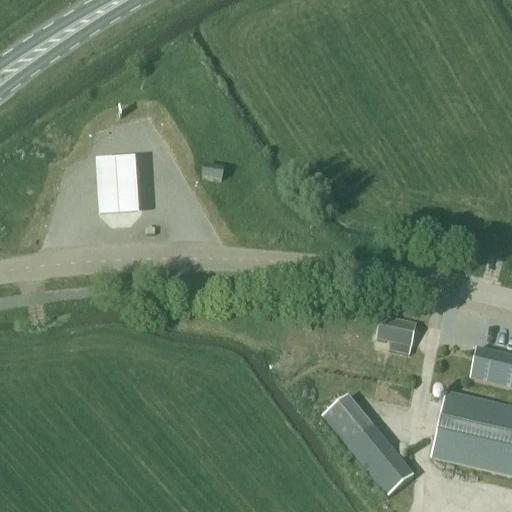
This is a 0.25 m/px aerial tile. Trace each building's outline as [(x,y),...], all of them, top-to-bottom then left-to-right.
[(136,212),(133,156),(94,159),(98,215),(136,212)] [(202,180),(220,184),(222,173),(204,170),(202,180)] [(389,354),(408,358),(410,350),(415,327),(380,319),(375,343),(390,346),(389,354)] [(511,392),(511,361),(476,353),(469,383),(511,392)] [(511,412),(444,397),(440,417),(430,460),(511,478),(511,412)] [(345,451),(387,501),(412,481),(370,431),(345,451)]
